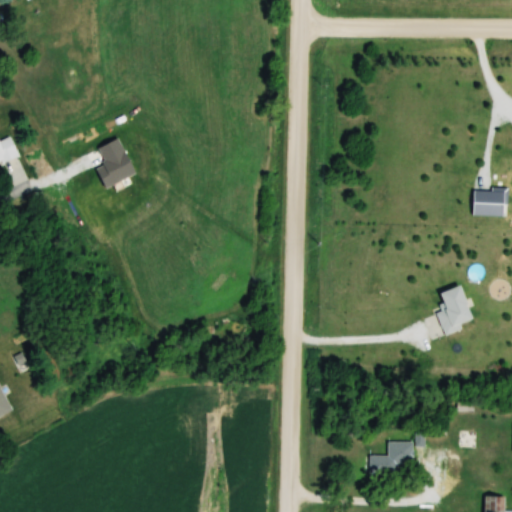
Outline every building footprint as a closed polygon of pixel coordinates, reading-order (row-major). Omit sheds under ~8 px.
[(8,137),(0,140),(0,164),(17,157),(8,137)] [(0,416),(10,412),(0,388),(0,416)] [(471,413),(472,399),(456,399),(455,412),(471,413)] [(475,448),(475,431),(458,431),(458,448),(475,448)] [(396,456),(370,456),(370,476),(396,476),(396,456)] [(511,511),(502,511),(502,498),(482,498),(481,511),(511,511)]
